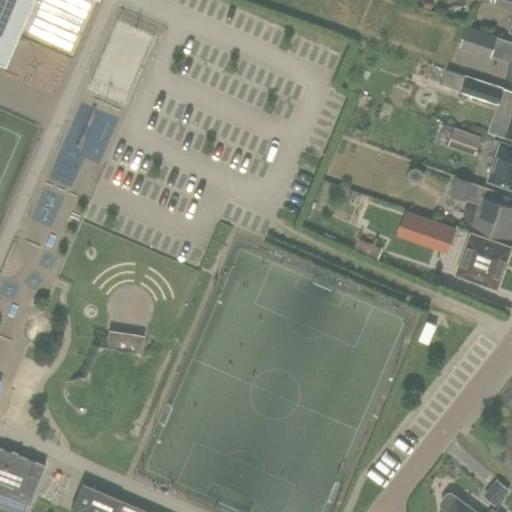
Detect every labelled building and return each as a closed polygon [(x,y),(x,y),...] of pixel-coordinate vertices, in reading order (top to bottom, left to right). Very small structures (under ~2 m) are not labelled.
[(0,0),(0,60),(13,30),(35,39),(70,54),(71,54),(72,54),(94,0),(0,0)] [(511,0),(491,0),(511,7),(511,25),(511,29),(511,0)] [(506,75),(511,76),(511,39),(498,35),(498,34),(467,24),(460,44),(492,55),(492,54),(511,61),(506,75)] [(92,87),(92,90),(129,105),(131,105),(142,80),(129,74),(143,74),(153,50),(141,50),(133,47),(133,43),(111,43),(103,61),(92,87)] [(462,89),(467,75),(448,69),(443,83),(462,89)] [(500,104),(505,88),(467,75),(462,89),(462,91),(500,104)] [(511,96),(508,108),(510,109),(507,119),(505,118),(504,122),(501,130),(503,130),(502,133),(511,136),(511,96)] [(476,152),(482,135),(455,125),(449,143),(476,152)] [(488,180),(511,187),(511,143),(501,140),(488,180)] [(420,169),(414,167),(409,170),(407,176),(410,181),(415,183),(421,181),(423,175),(420,169)] [(511,236),(511,231),(511,204),(493,198),(496,189),(455,175),(449,193),(479,203),(473,223),(511,236)] [(456,227),(418,213),(411,232),(449,245),(456,227)] [(457,273),(497,287),(511,245),(471,231),(457,273)] [(143,344),(107,338),(111,348),(136,352),(143,344)] [(0,493),(29,504),(39,477),(45,463),(0,445),(0,493)] [(488,492),(502,503),(511,490),(511,484),(501,476),(488,492)] [(152,511),(82,481),(70,508),(79,511),(152,511)] [(498,511),(492,507),(487,511),(478,511),(451,492),(447,492),(441,501),(442,505),(447,509),(445,511),(498,511)]
